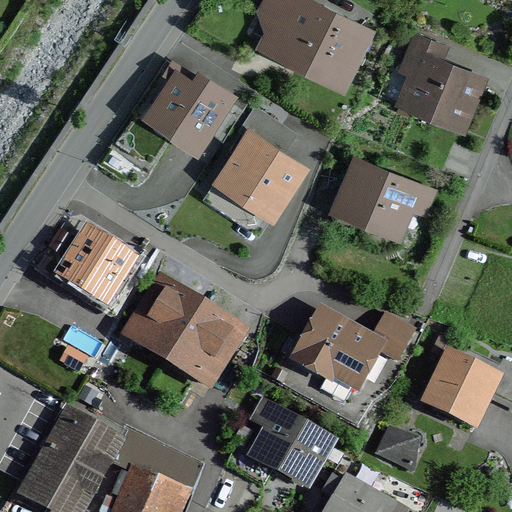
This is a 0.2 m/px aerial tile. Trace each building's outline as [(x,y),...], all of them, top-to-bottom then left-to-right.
[(268,0),(252,31),(341,77),(363,34),(302,3),(303,0),(268,0)] [(390,67),(381,88),(460,121),(478,80),(411,52),(402,72),(390,67)] [(166,75),(171,78),(143,121),(168,138),(175,127),(197,142),(208,125),(226,136),(243,110),(173,64),(166,75)] [(229,149),(240,156),(213,195),(259,226),(297,167),(241,131),(229,149)] [(430,192),(358,161),(334,221),(360,232),(367,216),(396,229),(409,199),(425,205),(430,192)] [(37,269),(100,308),(129,263),(65,223),(37,269)] [(164,300),(141,338),(170,356),(201,307),(158,281),(151,292),(164,300)] [(233,351),(243,333),(201,307),(170,356),(200,375),(220,343),(233,351)] [(323,316),(299,359),(328,375),(331,370),(356,383),(376,347),(396,358),(412,330),(387,316),(372,343),(323,316)] [(482,407),(489,393),(511,403),(511,364),(503,361),(500,367),(449,342),(441,358),(447,361),(429,399),(468,418),(474,404),(482,407)] [(42,511),(48,503),(64,511),(77,511),(106,458),(123,428),(65,396),(10,496),(39,511),(42,511)] [(318,461),(334,470),(344,455),(332,448),(333,446),(329,443),(278,415),(256,455),(306,483),(318,461)] [(170,511),(179,490),(192,495),(204,463),(125,424),(123,428),(106,458),(133,471),(116,511),(170,511)] [(410,468),(414,461),(411,460),(419,443),(390,430),(378,453),(410,468)] [(382,489),(389,476),(344,455),(334,470),(322,492),(336,501),(329,511),(401,511),(403,509),(381,496),(384,491),(382,489)]
